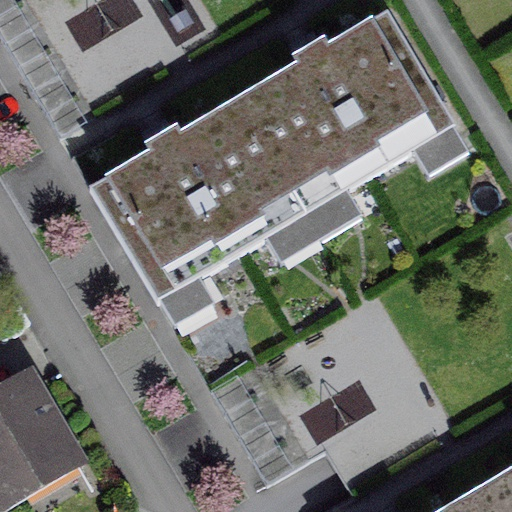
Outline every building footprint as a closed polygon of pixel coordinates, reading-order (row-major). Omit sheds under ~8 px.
[(226,104),(316,253),(359,227),(341,197),(412,154),(431,186),(470,163),(382,18),(319,56),(312,43),(283,61),(287,67),(226,104)] [(316,253),(226,104),(165,140),(159,130),(128,149),(133,158),(87,185),(177,334),(211,314),(193,284),(262,243),(281,274),(316,253)] [(41,396),(0,420),(0,511),(53,511),(95,488),(41,396)] [(511,511),(511,465),(464,493),(474,511),(511,511)] [(474,511),(464,493),(431,511),(474,511)]
